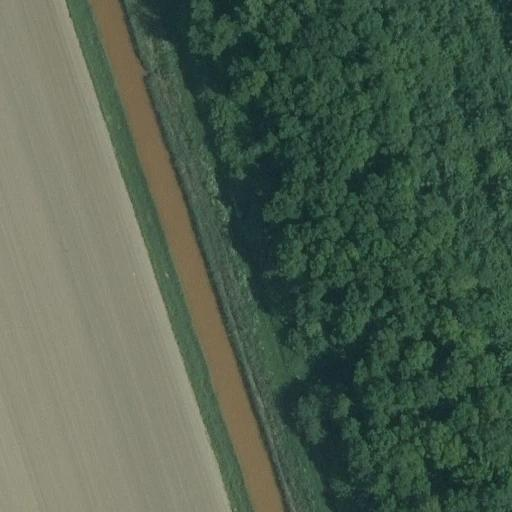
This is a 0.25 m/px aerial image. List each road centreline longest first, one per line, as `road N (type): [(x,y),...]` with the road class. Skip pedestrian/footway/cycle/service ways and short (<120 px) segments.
road 1 (track): [(161,0),(326,511)]
road 2 (track): [(511,304),(288,390)]
